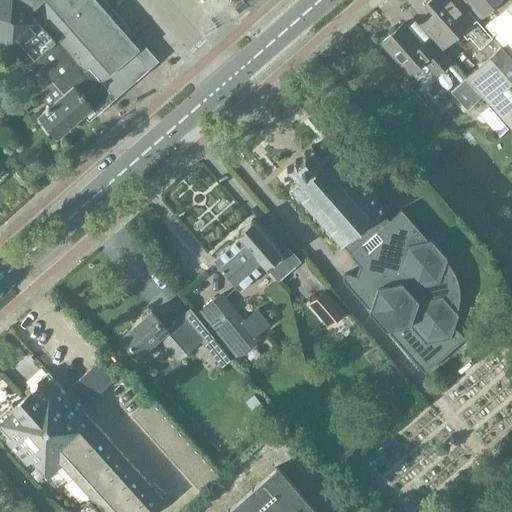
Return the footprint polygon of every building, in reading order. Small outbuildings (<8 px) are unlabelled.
[(0,0),(0,46),(2,44),(11,55),(22,46),(53,82),(64,94),(75,84),(94,105),(111,91),(87,64),(81,69),(20,0),(0,0)] [(20,0),(81,69),(87,64),(111,91),(127,77),(146,61),(137,51),(140,49),(97,0),(20,0)] [(245,0),(235,8),(240,14),(250,6),(245,0)] [(434,14),(421,25),(442,48),(464,29),(475,20),(457,0),(424,0),(423,1),(434,14)] [(511,0),(464,0),(480,17),(490,9),(496,16),(486,25),(511,54),(511,0)] [(424,60),(436,74),(451,61),(430,37),(421,45),(403,23),(382,42),(409,73),(424,60)] [(488,58),(466,77),(483,95),(511,128),(511,57),(502,46),(492,35),(490,37),(480,47),(478,48),(488,58)] [(466,77),(451,91),(468,109),(483,95),(466,77)] [(41,92),(41,97),(49,106),(42,113),(61,134),(94,105),(75,84),(64,94),(53,82),(41,92)] [(442,110),(435,116),(440,121),(446,115),(442,110)] [(287,168),(287,169),(290,170),(299,180),(291,187),(292,188),(291,189),(292,191),(293,190),(299,197),(298,198),(300,200),(301,199),(307,206),(306,207),(308,209),(309,208),(315,215),(314,216),(315,218),(316,217),(323,225),(322,225),(324,227),(324,226),(331,234),(330,235),(332,236),(333,236),(339,243),(338,244),(339,245),(341,244),(341,245),(342,244),(351,254),(364,270),(363,274),(362,277),(349,273),(348,273),(347,273),(346,273),(346,274),(345,274),(344,275),(344,276),(343,276),(343,277),(343,278),(343,279),(344,280),(344,281),(363,302),(365,305),(368,306),(371,308),(370,310),(387,329),(388,328),(390,332),(391,334),(425,373),(457,345),(466,337),(460,331),(457,329),(454,327),(459,313),(457,312),(459,308),(460,303),(460,299),(460,295),(460,290),(459,286),(458,282),(457,277),(455,273),(453,270),(447,260),(448,258),(431,239),(429,240),(402,209),(390,220),(380,209),(382,208),(380,207),(379,207),(373,200),(373,199),(372,197),(371,198),(365,191),(365,190),(364,189),(363,189),(356,182),(357,181),(356,180),(355,181),(348,173),(349,172),(348,171),(347,171),(340,164),(341,163),(340,162),(339,163),(332,155),(333,154),(332,153),(331,153),(330,153),(321,160),(313,150),(313,147),(311,147),(311,150),(306,154),(305,152),(303,154),(296,161),(294,162),(295,163),(290,168),(287,168)] [(281,252),(253,220),(237,233),(239,236),(214,258),(241,288),(266,266),(279,281),(301,261),(287,246),(281,252)] [(311,303),(329,326),(345,312),(327,290),(311,303)] [(271,324),(257,308),(245,319),(220,292),(197,313),(237,358),(260,337),(259,335),(271,324)] [(134,325),(122,336),(139,355),(159,338),(179,361),(202,340),(223,366),(231,359),(191,309),(183,316),(172,325),(168,329),(165,326),(152,310),(134,325)] [(5,442),(26,466),(31,463),(46,480),(57,471),(95,511),(149,511),(163,500),(82,412),(117,380),(99,361),(72,385),(79,393),(72,400),(63,393),(47,372),(29,388),(32,392),(14,408),(11,404),(0,414),(0,429),(8,439),(5,442)] [(256,391),(246,400),(254,410),(264,402),(256,391)] [(132,417),(146,432),(164,416),(150,400),(132,417)] [(146,432),(160,447),(178,431),(164,416),(146,432)] [(160,447),(174,463),(192,447),(178,431),(160,447)] [(174,463),(188,478),(206,462),(192,447),(174,463)] [(206,462),(188,478),(203,496),(221,479),(206,462)] [(316,511),(278,467),(226,511),(316,511)]
